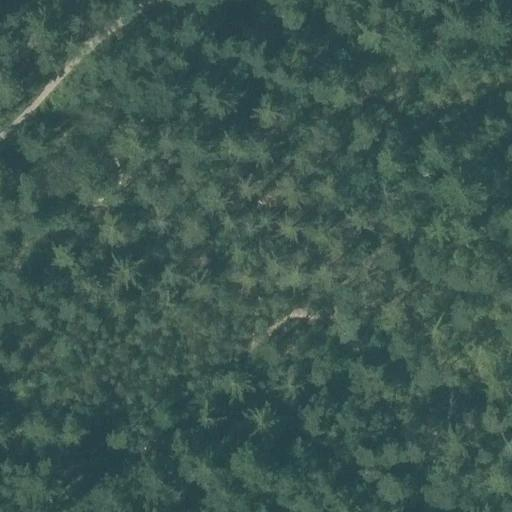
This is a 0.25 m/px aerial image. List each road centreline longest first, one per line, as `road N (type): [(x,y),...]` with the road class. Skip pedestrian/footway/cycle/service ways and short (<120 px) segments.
road 1 (track): [(355,0),(401,114),(511,293)]
road 2 (track): [(141,3),(215,9),(393,89)]
road 3 (unknown): [(147,0),(115,20),(51,85),(0,151)]
